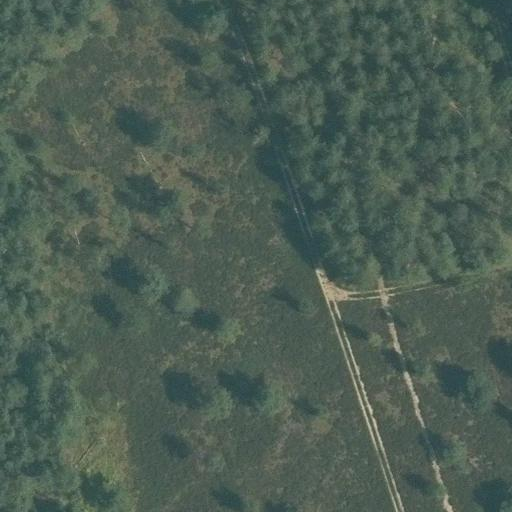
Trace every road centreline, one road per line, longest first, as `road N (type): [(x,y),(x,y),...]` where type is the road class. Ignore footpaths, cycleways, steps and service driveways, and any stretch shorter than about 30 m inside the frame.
road 1 (track): [(221,0),(399,511)]
road 2 (unknown): [(290,0),(449,511)]
road 3 (track): [(511,265),(327,295)]
